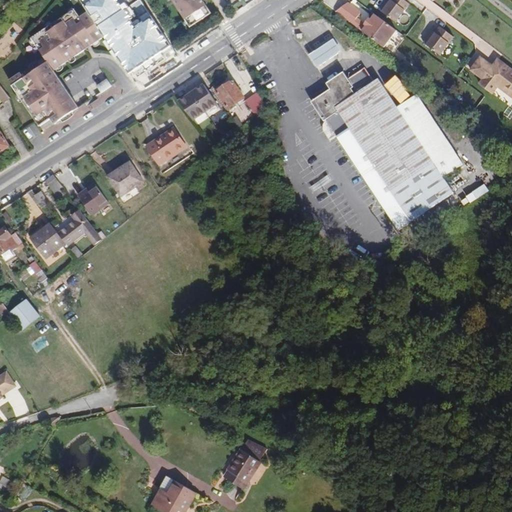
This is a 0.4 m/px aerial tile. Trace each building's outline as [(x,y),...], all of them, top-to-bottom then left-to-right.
[(193,26),(212,14),(202,0),(172,0),(176,4),(178,3),(193,26)] [(385,2),(379,10),(396,22),(410,4),(404,0),(391,0),(388,4),(385,2)] [(133,29),(141,24),(127,2),(104,17),(117,37),(132,27),(133,29)] [(342,7),(338,13),(340,14),(384,47),(397,31),(375,14),(371,20),(369,19),(364,24),(357,18),(362,12),(349,3),(345,9),(342,7)] [(55,124),(79,108),(51,68),(102,33),(86,9),(78,15),(73,7),(30,35),(46,59),(34,67),(33,65),(10,81),(40,127),(52,119),(55,124)] [(119,38),(133,29),(132,27),(117,37),(119,38)] [(429,35),(424,43),(440,55),(454,37),(440,27),(436,33),(433,38),(429,35)] [(318,67),(343,51),(335,38),(309,54),(318,67)] [(511,69),(505,64),(500,71),(493,66),(481,57),(471,70),(483,79),(480,83),(493,93),(501,81),(511,89),(511,69)] [(493,66),(500,71),(505,64),(498,59),(493,66)] [(382,205),(399,230),(454,194),(443,178),(463,164),(416,97),(397,108),(378,79),(374,82),(365,68),(347,80),(344,76),(320,93),(331,116),(342,131),(389,197),(382,205)] [(101,93),(112,86),(108,79),(97,87),(101,93)] [(229,109),(245,98),(233,81),(226,85),(217,91),(229,109)] [(11,98),(0,83),(0,95),(5,102),(11,98)] [(216,89),(217,91),(226,85),(225,83),(216,89)] [(187,96),(179,101),(197,125),(220,110),(204,85),(197,90),(198,92),(188,98),(187,96)] [(197,90),(187,96),(188,98),(198,92),(197,90)] [(247,101),(257,116),(266,108),(260,92),(247,101)] [(16,129),(22,125),(17,118),(11,123),(16,129)] [(159,165),(186,148),(174,129),(147,146),(159,165)] [(0,152),(10,146),(1,132),(0,132),(0,152)] [(121,171),(110,178),(122,197),(144,182),(130,162),(120,169),(121,171)] [(108,177),(110,178),(121,171),(120,169),(108,177)] [(63,186),(54,175),(46,180),(56,195),(65,189),(63,186)] [(95,184),(84,192),(86,193),(97,186),(95,184)] [(471,201),(489,191),(486,185),(468,195),(471,201)] [(84,192),(79,196),(93,215),(109,204),(97,186),(86,193),(84,192)] [(41,191),(35,195),(42,207),(49,203),(41,191)] [(102,240),(80,212),(74,217),(77,221),(62,232),(71,243),(86,232),(96,245),(102,240)] [(66,244),(51,224),(31,239),(46,259),(66,244)] [(12,237),(6,228),(0,231),(0,254),(0,255),(12,247),(17,244),(19,247),(20,249),(24,245),(17,234),(12,237)] [(71,243),(62,232),(59,234),(68,245),(71,243)] [(83,255),(76,246),(72,250),(78,258),(83,255)] [(36,262),(30,266),(44,286),(50,281),(36,262)] [(27,301),(11,313),(12,314),(23,330),(39,317),(27,301)] [(0,306),(0,312),(5,319),(12,314),(11,313),(4,304),(0,306)] [(58,421),(61,416),(48,420),(54,428),(58,421)] [(260,461),(268,449),(249,440),(229,470),(233,473),(228,480),(244,490),(249,483),(247,481),(260,461)] [(228,480),(233,473),(229,470),(224,477),(228,480)] [(14,483),(3,477),(0,481),(0,482),(11,489),(14,483)] [(163,511),(187,511),(198,494),(170,478),(163,489),(161,489),(158,494),(152,505),(163,511)] [(0,491),(8,495),(11,489),(0,482),(0,491)]
